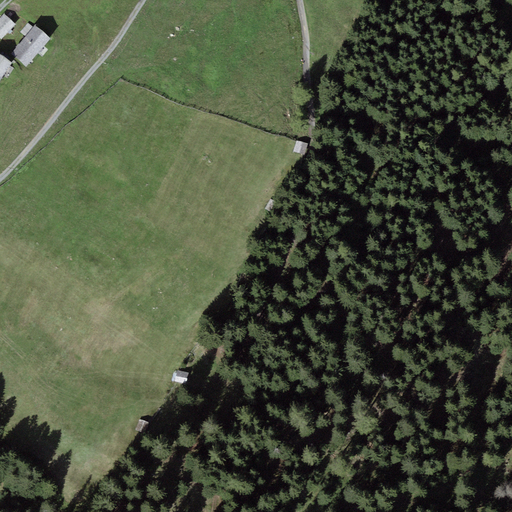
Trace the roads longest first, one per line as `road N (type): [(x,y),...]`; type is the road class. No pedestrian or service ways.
road 1 (track): [(511,76),(434,136),(338,276),(276,331),(264,331),(256,310),(284,258),(286,218),(313,150),(299,0)]
road 2 (track): [(148,0),(0,181)]
